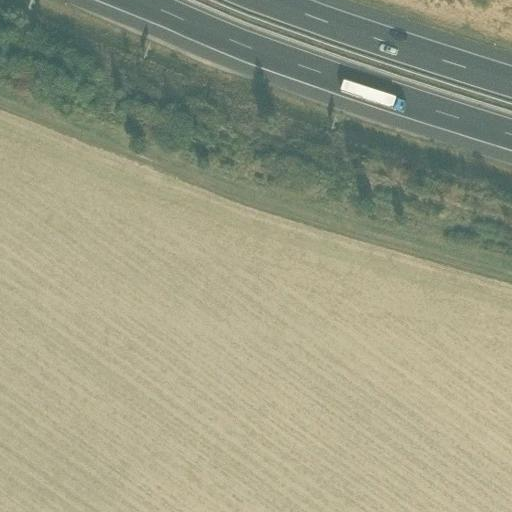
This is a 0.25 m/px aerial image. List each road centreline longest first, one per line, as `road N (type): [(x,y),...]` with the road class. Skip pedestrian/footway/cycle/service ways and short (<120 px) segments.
road 1 (track): [(0,105),(225,198),(511,276)]
road 2 (motorway): [(136,0),(511,128)]
road 3 (motorway): [(511,76),(279,0)]
